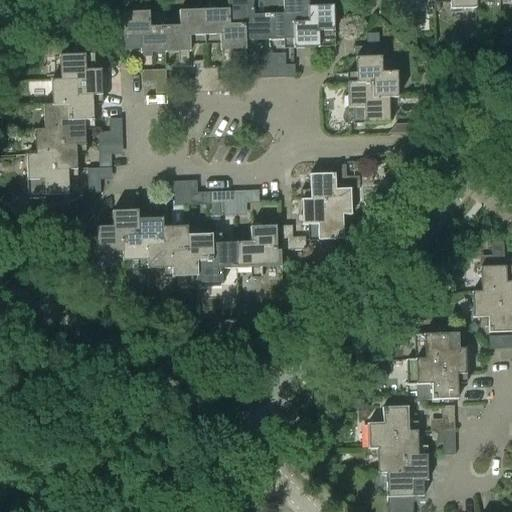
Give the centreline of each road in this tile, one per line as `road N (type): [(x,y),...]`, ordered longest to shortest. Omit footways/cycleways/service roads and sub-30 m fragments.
road 1 (residential): [(238,440),(470,172)]
road 2 (residential): [(143,159),(136,130),(158,109),(247,105),(285,113)]
road 3 (residential): [(470,172),(414,147),(296,144)]
road 4 (residential): [(296,144),(253,177),(215,178),(143,159)]
road 5 (residential): [(433,506),(511,391)]
